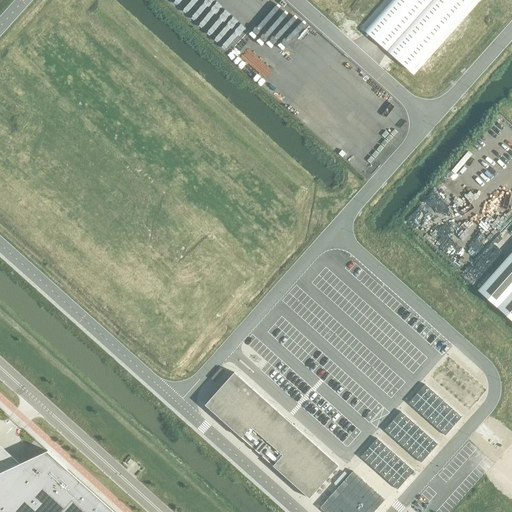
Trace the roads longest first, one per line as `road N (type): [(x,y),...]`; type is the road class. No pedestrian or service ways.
road 1 (unclassified): [(393,511),(490,403),(492,377),(333,229)]
road 2 (unclassified): [(0,244),(177,403)]
road 3 (unclassified): [(177,403),(333,229)]
road 4 (unclassified): [(160,511),(0,367)]
road 5 (unclassified): [(295,0),(430,121)]
road 6 (unclassified): [(177,403),(298,511)]
road 7 (unclassified): [(333,229),(430,121)]
road 8 (unclassified): [(430,121),(511,30)]
